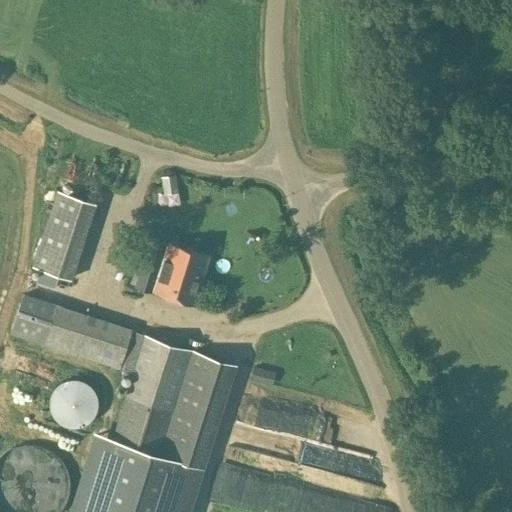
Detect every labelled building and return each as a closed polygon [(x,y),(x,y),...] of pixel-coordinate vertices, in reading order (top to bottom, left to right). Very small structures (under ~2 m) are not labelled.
[(72,279),(97,203),(57,190),(32,266),(72,279)] [(147,236),(133,285),(140,287),(193,304),(209,255),(169,243),(147,236)] [(132,328),(54,304),(23,294),(10,332),(42,342),(133,370),(111,440),(204,468),(238,363),(131,330),(132,328)] [(271,388),(274,374),(253,368),(249,382),(271,388)] [(49,403),(50,411),(54,418),(60,423),(68,427),(76,427),(84,425),(90,421),(95,414),(98,407),(98,399),(95,391),(90,385),(83,380),(75,378),(67,379),(60,382),(54,388),(50,395),(49,403)] [(365,448),(370,428),(244,397),(238,422),(240,422),(233,450),(308,468),(314,447),(300,444),(303,433),(365,448)] [(29,445),(18,446),(8,450),(0,456),(0,511),(59,511),(64,506),(68,496),(70,486),(68,475),(64,465),(58,457),(49,450),(39,446),(29,445)] [(266,511),(270,493),(284,496),(287,482),(259,475),(251,507),(266,511)]
